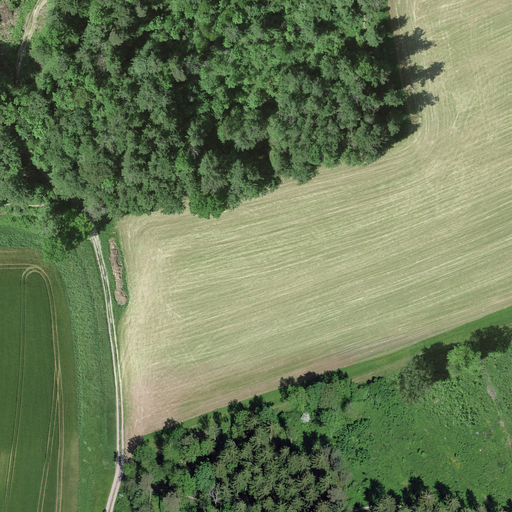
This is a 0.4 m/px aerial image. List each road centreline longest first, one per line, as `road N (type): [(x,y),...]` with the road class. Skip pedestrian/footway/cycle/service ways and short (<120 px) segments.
road 1 (track): [(94,237),(88,216),(30,153),(17,120),(20,61),(43,0)]
road 2 (track): [(94,237),(114,338),(118,469)]
